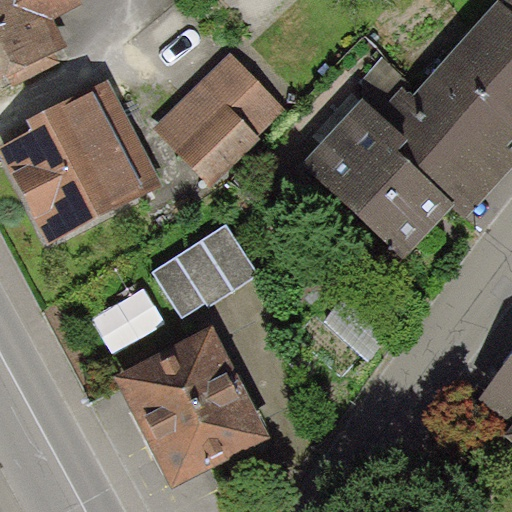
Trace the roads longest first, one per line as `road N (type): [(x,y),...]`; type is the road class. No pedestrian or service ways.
road 1 (residential): [(511,264),(364,425),(316,511)]
road 2 (tertiary): [(0,357),(81,511)]
